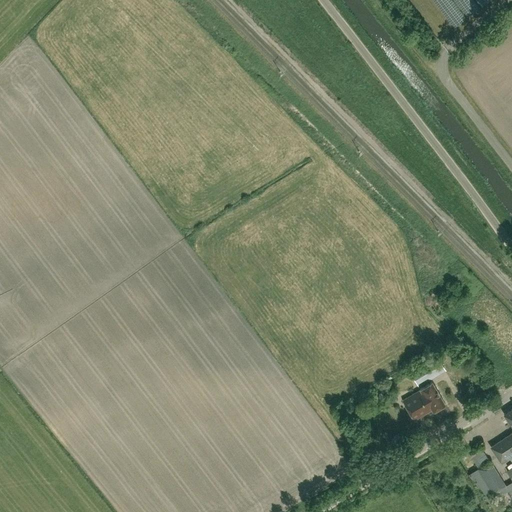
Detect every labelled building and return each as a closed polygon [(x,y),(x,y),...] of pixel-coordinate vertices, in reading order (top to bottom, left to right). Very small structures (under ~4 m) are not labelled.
[(412,373),(419,385),(445,369),(437,357),(412,373)] [(433,411),(445,403),(432,381),(420,388),(420,389),(403,400),(414,419),(432,409),(433,411)] [(511,408),(504,413),(511,425),(511,432),(491,446),(502,463),(511,456),(511,408)] [(480,444),(470,450),(472,455),(483,449),(480,444)] [(494,493),(497,498),(509,491),(505,486),(490,461),(479,468),(494,493)]
